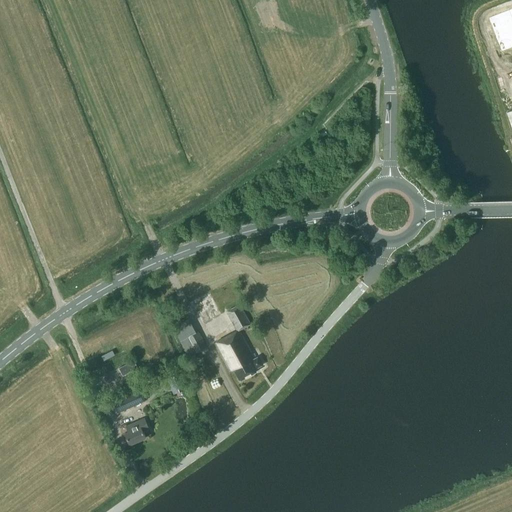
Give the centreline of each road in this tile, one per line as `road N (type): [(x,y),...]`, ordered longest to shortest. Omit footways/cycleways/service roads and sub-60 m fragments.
road 1 (tertiary): [(0,364),(110,286),(179,254),(247,231),(361,214)]
road 2 (unclassified): [(117,511),(273,392),(361,288),(386,240)]
road 3 (tertiary): [(389,184),(389,64),(368,0)]
